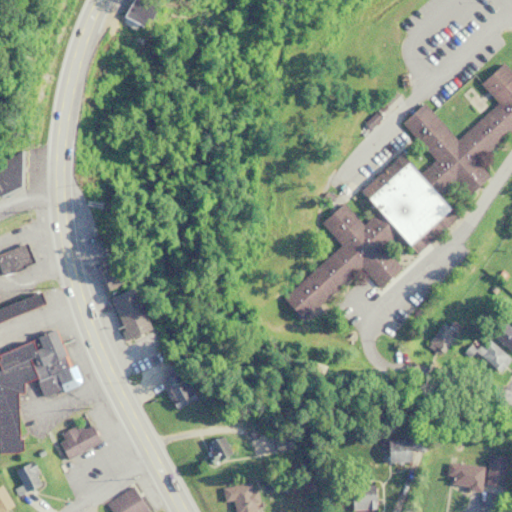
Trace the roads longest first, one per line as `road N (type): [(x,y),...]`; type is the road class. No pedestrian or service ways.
road 1 (secondary): [(108,376),(63,245),(67,83),(93,0)]
road 2 (residential): [(511,386),(382,367),(371,349),(378,311)]
road 3 (secondary): [(182,511),(108,376)]
